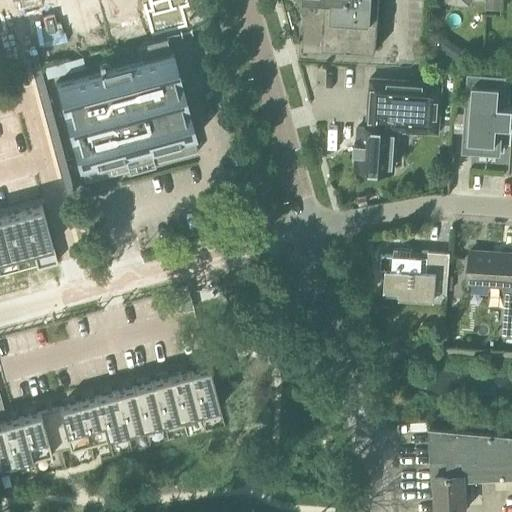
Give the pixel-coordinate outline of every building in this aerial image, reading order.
[(147,0),(148,4),(144,5),(152,37),(182,28),(178,9),(183,8),(180,0),(147,0)] [(324,28),(323,47),(376,51),(377,32),(378,32),(379,24),(378,24),(379,0),(323,0),(326,0),(325,20),(324,20),(324,28)] [(486,0),(486,8),(501,9),(501,0),(486,0)] [(58,82),(85,182),(128,170),(128,173),(155,166),(154,163),(197,151),(167,38),(137,46),(141,59),(58,82)] [(37,58),(30,60),(33,71),(40,69),(37,58)] [(43,79),(40,69),(33,71),(35,81),(43,79)] [(470,73),(465,149),(505,151),(505,144),(511,144),(511,128),(511,105),(508,105),(509,94),(510,76),(505,76),(470,73)] [(371,78),(367,127),(400,130),(400,131),(425,132),(429,82),(371,78)] [(38,91),(46,89),(43,79),(35,81),(38,91)] [(49,100),(46,89),(38,91),(41,102),(49,100)] [(44,112),(52,110),(49,100),(41,102),(44,112)] [(54,120),(52,110),(44,112),(47,123),(54,120)] [(49,133),(57,131),(54,120),(47,123),(49,133)] [(356,151),(355,168),(395,171),(396,143),(399,141),(400,131),(400,130),(367,127),(358,127),(357,142),(359,143),(358,151),(356,151)] [(60,141),(57,131),(49,133),(52,143),(60,141)] [(52,143),(55,154),(63,152),(60,141),(52,143)] [(63,152),(55,154),(58,164),(66,162),(63,152)] [(68,172),(66,162),(58,164),(61,175),(68,172)] [(68,172),(61,175),(63,185),(71,183),(68,172)] [(63,185),(66,195),(74,193),(71,183),(63,185)] [(42,205),(21,211),(32,249),(37,268),(57,262),(42,205)] [(21,211),(4,215),(14,254),(32,249),(21,211)] [(4,215),(0,216),(0,257),(14,254),(4,215)] [(381,253),(380,269),(386,270),(385,290),(400,291),(400,297),(417,298),(435,299),(436,293),(447,294),(448,289),(449,276),(450,252),(423,250),(422,256),(412,255),(413,249),(394,248),(394,254),(381,253)] [(511,252),(471,250),(468,283),(511,286),(510,298),(506,298),(504,336),(511,336),(511,252)] [(297,267),(294,259),(287,261),(290,269),(297,267)] [(188,286),(177,289),(180,300),(191,297),(188,286)] [(191,297),(180,300),(183,311),(187,310),(194,309),(192,305),(191,297)] [(220,406),(209,366),(189,372),(200,411),(220,406)] [(182,416),(200,411),(189,372),(171,376),(182,416)] [(163,421),(182,416),(171,376),(152,381),(163,421)] [(145,426),(163,421),(152,381),(134,386),(145,426)] [(126,431),(145,426),(134,386),(115,391),(126,431)] [(107,436),(126,431),(115,391),(97,396),(107,436)] [(89,441),(107,436),(97,396),(78,401),(89,441)] [(70,446),(89,441),(78,401),(60,406),(63,419),(66,430),(70,446)] [(299,403),(300,413),(310,412),(309,402),(299,403)] [(53,421),(63,419),(60,406),(49,409),(53,421)] [(39,412),(42,424),(53,421),(49,409),(39,412)] [(21,417),(31,457),(50,452),(45,435),(42,424),(39,412),(21,417)] [(13,462),(31,457),(21,417),(2,422),(13,462)] [(53,421),(56,432),(66,430),(63,419),(53,421)] [(42,424),(45,435),(56,432),(53,421),(42,424)] [(0,465),(13,462),(2,422),(0,422),(0,465)] [(511,435),(429,427),(432,488),(435,488),(436,511),(457,511),(457,510),(465,510),(464,481),(498,479),(498,489),(511,488),(511,435)] [(56,432),(60,449),(70,446),(66,430),(56,432)] [(50,452),(60,449),(56,432),(45,435),(50,452)]
